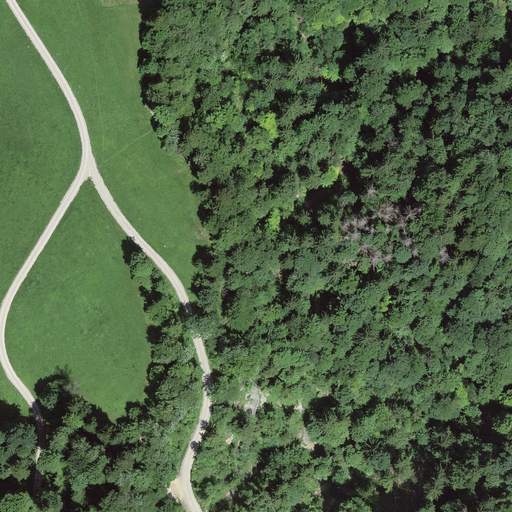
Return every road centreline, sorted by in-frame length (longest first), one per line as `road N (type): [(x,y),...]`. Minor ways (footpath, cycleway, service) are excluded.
road 1 (track): [(90,169),(125,226),(173,276),(194,327),(208,407),(186,468),(203,511)]
road 2 (track): [(28,511),(44,468),(38,420),(3,366),(0,333),(10,294),(90,169)]
road 3 (track): [(15,0),(80,116),(90,169)]
road 4 (track): [(156,0),(142,58),(90,169)]
